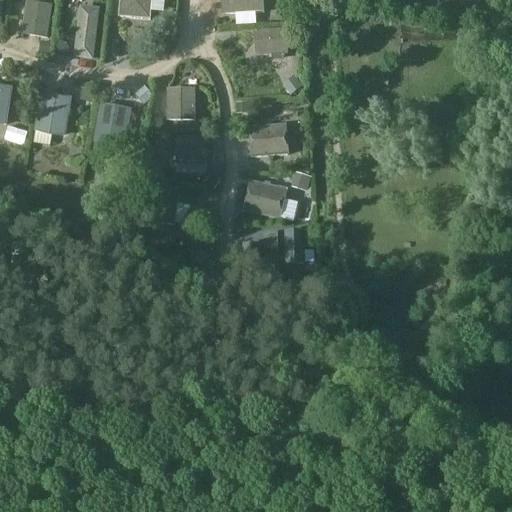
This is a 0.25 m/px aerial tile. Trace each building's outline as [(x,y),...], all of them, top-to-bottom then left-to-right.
[(151,0),(119,0),(118,20),(150,22),(151,0)] [(260,0),(217,0),(219,17),(261,14),(260,0)] [(50,8),(25,4),(19,36),(45,40),(50,8)] [(317,21),(317,4),(306,4),(305,21),(317,21)] [(81,8),(75,57),(94,59),(99,10),(81,8)] [(286,32),(252,34),(254,58),(287,55),(286,32)] [(286,66),(276,73),(283,85),(294,78),(286,66)] [(9,90),(0,88),(0,126),(3,127),(9,90)] [(192,92),(165,92),(166,123),(192,123),(192,92)] [(68,100),(39,95),(33,134),(61,139),(68,100)] [(128,112),(99,106),(92,144),(121,150),(128,112)] [(284,127),(245,130),(248,160),(286,157),(284,127)] [(175,167),(205,167),(205,139),(174,139),(175,167)] [(285,165),(285,179),(301,180),(302,166),(285,165)] [(277,222),(284,193),(247,185),(240,214),(277,222)] [(177,192),(146,188),(142,223),(172,226),(177,192)] [(304,267),(304,263),(304,252),(303,235),(286,236),(286,267),(304,267)] [(277,237),(264,237),(264,252),(278,252),(277,237)] [(259,281),(260,262),(261,249),(243,248),(242,280),(259,281)]
